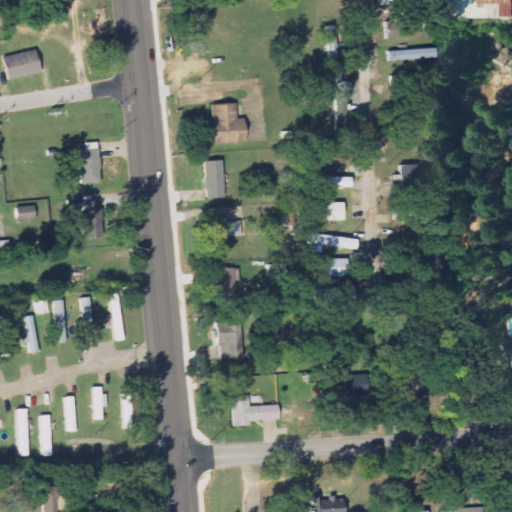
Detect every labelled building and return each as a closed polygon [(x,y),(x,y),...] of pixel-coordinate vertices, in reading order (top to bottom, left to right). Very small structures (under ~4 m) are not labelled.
[(511,0),(477,0),(477,6),(488,6),(489,17),(511,17),(511,0)] [(383,22),(384,39),(417,37),(416,21),(383,22)] [(0,57),(5,81),(38,73),(33,49),(0,57)] [(386,50),(386,61),(435,59),(435,49),(386,50)] [(334,138),(345,138),(344,96),(349,96),(349,83),(340,83),(340,68),(332,68),(334,138)] [(234,103),(211,104),(211,120),(198,121),(199,145),(242,143),(241,118),(235,118),(234,103)] [(98,183),(97,142),(78,142),(79,184),(98,183)] [(307,153),(307,163),(341,163),(341,154),(307,153)] [(220,160),(202,161),(203,198),(221,198),(220,160)] [(391,175),(397,175),(397,185),(416,186),(417,166),(392,164),(391,175)] [(302,186),(349,187),(349,177),(303,176),(302,186)] [(82,201),(82,238),(100,238),(100,201),(82,201)] [(308,221),(342,221),(342,202),(308,203),(308,221)] [(33,220),(32,206),(15,207),(16,221),(33,220)] [(225,254),(224,237),(239,236),(238,221),(224,222),(223,217),(206,218),(208,255),(225,254)] [(356,240),(314,234),(312,244),(354,250),(356,240)] [(312,259),(312,277),(337,277),(338,259),(312,259)] [(265,276),(284,275),(284,264),(265,265),(265,276)] [(212,269),(213,297),(235,296),(233,268),(212,269)] [(439,283),(430,284),(430,294),(440,293),(439,283)] [(120,341),(118,294),(109,295),(111,341),(120,341)] [(79,298),(81,340),(92,339),(90,298),(79,298)] [(64,301),(53,301),(54,344),(65,344),(64,301)] [(27,341),(28,353),(36,353),(34,316),(24,317),(25,341),(27,341)] [(237,359),(238,323),(212,322),(211,346),(218,346),(218,358),(237,359)] [(511,339),(501,340),(502,368),(511,367),(511,339)] [(346,376),(346,369),(332,370),(333,396),(364,395),(363,376),(346,376)] [(91,421),(102,421),(102,407),(106,407),(106,395),(101,395),(101,388),(91,388),(91,421)] [(247,406),(246,396),(229,397),(231,428),(248,427),(247,421),(275,420),(275,405),(247,406)] [(72,397),(63,397),(64,433),(74,433),(72,397)] [(26,457),(25,409),(14,409),(16,457),(26,457)] [(39,416),(40,457),(50,457),(49,416),(39,416)] [(41,511),(57,511),(57,487),(42,487),(41,511)] [(343,511),(343,497),(310,499),(310,511),(343,511)]
